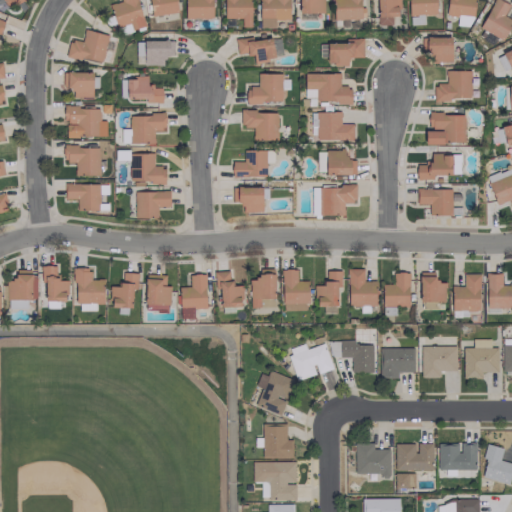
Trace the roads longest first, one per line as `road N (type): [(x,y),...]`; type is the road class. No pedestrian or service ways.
road 1 (residential): [(37,235),(114,243),(511,239)]
road 2 (residential): [(37,235),(30,62),(57,0)]
road 3 (residential): [(329,417),(353,410),(511,412)]
road 4 (residential): [(199,243),(195,144),(204,83)]
road 5 (residential): [(381,240),(391,83)]
